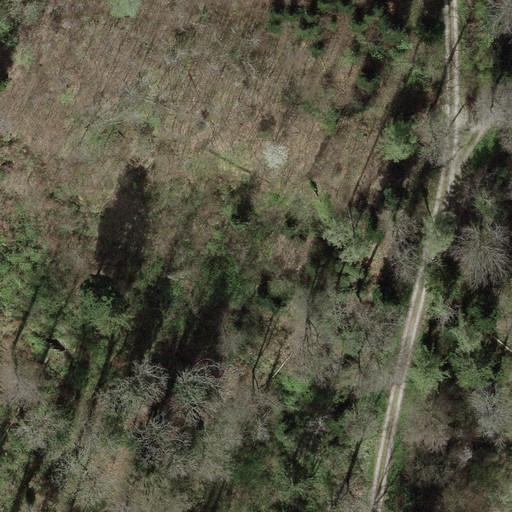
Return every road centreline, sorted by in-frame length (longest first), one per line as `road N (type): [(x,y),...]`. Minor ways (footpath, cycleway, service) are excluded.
road 1 (track): [(511,94),(456,165),(372,511)]
road 2 (track): [(456,0),(456,165)]
